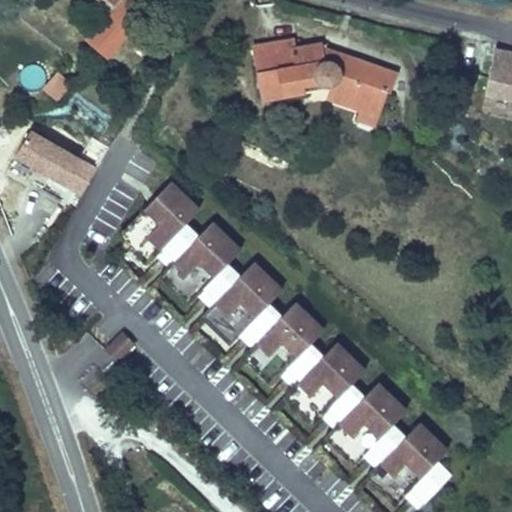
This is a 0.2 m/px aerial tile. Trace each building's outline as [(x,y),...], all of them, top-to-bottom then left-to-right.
[(153,5),(148,0),(124,0),(90,40),(110,56),(153,5)] [(318,48),(293,52),(291,43),(253,48),(263,98),(302,94),(302,89),(311,88),(320,93),(328,93),(328,100),(358,111),(377,117),(384,94),(388,95),(394,76),(317,51),(318,48)] [(511,54),(488,49),(477,97),(511,104),(511,115),(510,122),(511,122),(511,54)] [(58,101),(73,81),(60,70),(44,89),(58,101)] [(374,125),(377,117),(358,111),(356,118),(374,125)] [(86,157),(34,126),(19,153),(71,183),(69,187),(82,194),(97,167),(84,160),(86,157)] [(152,258),(198,210),(169,183),(123,231),(152,258)] [(194,298),(240,250),(211,223),(165,271),(194,298)] [(152,258),(123,231),(117,237),(146,265),(152,258)] [(235,338),(281,290),(253,263),(207,311),(235,338)] [(194,298),(165,271),(158,277),(187,305),(194,298)] [(277,378),(323,330),(294,303),(248,350),(277,378)] [(235,338),(207,311),(200,317),(229,345),(235,338)] [(116,359),(133,342),(123,332),(106,349),(116,359)] [(318,418),(364,370),(335,343),(289,391),(318,418)] [(277,378),(248,350),(241,357),(270,385),(277,378)] [(359,458),(405,410),(377,383),(331,430),(359,458)] [(318,418),(289,391),(283,397),(312,425),(318,418)] [(401,498),(447,451),(418,423),(372,471),(401,498)] [(359,458),(331,430),(324,437),(353,465),(359,458)] [(401,498),(372,471),(366,477),(395,505),(401,498)]
